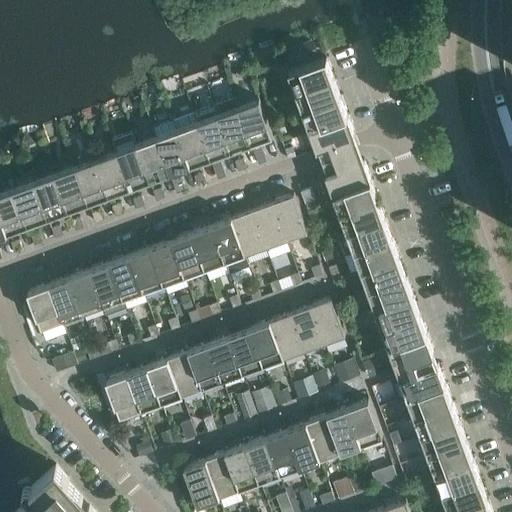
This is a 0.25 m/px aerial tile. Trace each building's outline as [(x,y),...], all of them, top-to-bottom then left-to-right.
[(301,47),(300,43),(287,48),(292,63),(319,53),(314,42),(301,47)] [(289,68),(296,88),(334,74),(327,54),(289,68)] [(296,88),(303,108),(341,94),(334,74),(296,88)] [(303,108),(310,127),(348,113),(341,94),(303,108)] [(235,96),(215,104),(232,150),(252,142),(238,104),(235,96)] [(260,96),(238,104),(252,142),(259,161),(267,158),(260,139),(274,135),(260,96)] [(195,111),(212,157),(219,176),(227,173),(220,154),(232,150),(215,104),(195,111)] [(195,111),(175,118),(191,165),(212,157),(195,111)] [(348,113),(310,127),(318,147),(356,133),(348,113)] [(157,134),(171,172),(175,181),(183,178),(179,169),(191,165),(175,118),(154,126),(157,134)] [(157,134),(137,141),(151,179),(171,172),(157,134)] [(137,141),(116,149),(130,187),(151,179),(137,141)] [(116,149),(96,156),(110,194),(130,187),(116,149)] [(96,156),(76,164),(89,202),(110,194),(96,156)] [(235,159),(239,169),(247,166),(243,156),(235,159)] [(326,171),(334,191),(372,178),(365,157),(326,171)] [(76,164),(55,171),(69,209),(89,202),(76,164)] [(55,171),(35,178),(49,217),(69,209),(55,171)] [(195,174),(198,183),(206,180),(203,171),(195,174)] [(35,178),(15,186),(29,224),(49,217),(35,178)] [(175,181),(178,191),(186,188),(183,178),(175,181)] [(334,191),(341,211),(379,197),(372,178),(334,191)] [(15,186),(0,191),(0,208),(8,231),(29,224),(15,186)] [(154,189),(158,198),(166,195),(162,186),(154,189)] [(294,191),(273,199),(287,237),(308,230),(294,191)] [(134,196),(137,206),(145,203),(142,193),(134,196)] [(341,211),(348,230),(386,216),(379,197),(341,211)] [(273,199),(253,207),(267,245),(287,237),(273,199)] [(113,203),(117,213),(125,210),(121,201),(113,203)] [(253,207),(233,214),(247,252),(267,245),(253,207)] [(0,234),(8,231),(0,208),(0,234)] [(93,211),(96,221),(104,218),(101,208),(93,211)] [(233,214),(212,221),(226,259),(247,252),(233,214)] [(72,218),(76,228),(84,225),(81,215),(72,218)] [(349,251),(355,249),(393,235),(386,216),(348,230),(342,232),(349,251)] [(212,221),(192,229),(206,267),(226,259),(212,221)] [(52,226),(56,235),(64,232),(60,223),(52,226)] [(192,229),(171,236),(185,274),(206,267),(192,229)] [(32,233),(35,243),(44,240),(40,230),(32,233)] [(355,249),(362,268),(400,254),(393,235),(355,249)] [(171,236),(151,244),(165,282),(185,274),(171,236)] [(12,240),(15,250),(23,247),(20,238),(12,240)] [(151,244),(131,251),(145,289),(165,282),(151,244)] [(340,253),(337,246),(324,251),(326,258),(340,253)] [(131,251),(110,259),(124,297),(145,289),(131,251)] [(362,268),(369,287),(407,273),(400,254),(362,268)] [(90,266),(104,304),(107,312),(127,305),(124,297),(110,259),(90,266)] [(324,272),(320,262),(312,265),(316,275),(324,272)] [(90,266),(70,273),(84,311),(104,304),(90,266)] [(291,273),(294,283),(302,280),(299,270),(291,273)] [(70,273),(49,281),(63,319),(84,311),(70,273)] [(369,287),(376,306),(414,292),(407,273),(369,287)] [(271,280),(274,290),(282,287),(279,277),(271,280)] [(63,319),(49,281),(28,288),(42,327),(63,319)] [(250,288),(254,298),(262,295),(258,285),(250,288)] [(230,295),(234,305),(242,302),(238,292),(230,295)] [(376,306),(383,326),(421,312),(414,292),(376,306)] [(332,295),(311,302),(325,341),(346,333),(332,295)] [(210,303),(213,312),(221,309),(218,300),(210,303)] [(311,302),(290,310),(304,348),(325,341),(311,302)] [(189,310),(193,320),(201,317),(197,307),(189,310)] [(290,310),(270,317),(284,355),(304,348),(290,310)] [(383,326),(390,345),(428,331),(421,312),(383,326)] [(169,318),(172,327),(180,324),(177,315),(169,318)] [(270,317),(250,325),(264,363),(284,355),(270,317)] [(148,325),(152,335),(160,332),(157,322),(148,325)] [(250,325),(230,332),(243,370),(264,363),(250,325)] [(128,332),(132,342),(140,339),(136,329),(128,332)] [(428,331),(390,345),(397,365),(435,351),(428,331)] [(230,332),(209,340),(223,378),(243,370),(230,332)] [(108,340),(111,350),(119,347),(116,337),(108,340)] [(209,340),(188,347),(202,385),(223,378),(209,340)] [(87,347),(91,357),(99,354),(96,344),(87,347)] [(188,347),(168,355),(182,393),(202,385),(188,347)] [(53,356),(57,369),(79,361),(74,349),(53,356)] [(168,355),(148,362),(162,400),(182,393),(168,355)] [(378,355),(363,360),(369,375),(383,370),(378,355)] [(401,374),(408,394),(446,380),(439,360),(401,374)] [(148,362),(128,369),(141,408),(162,400),(148,362)] [(141,408),(128,369),(106,377),(120,415),(141,408)] [(302,384),(306,393),(319,389),(315,380),(302,384)] [(408,394),(415,413),(453,400),(446,380),(408,394)] [(253,391),(260,410),(277,404),(270,385),(253,391)] [(237,392),(246,415),(257,411),(249,388),(237,392)] [(369,396),(348,404),(362,442),(383,434),(369,396)] [(415,413),(422,433),(460,419),(453,400),(415,413)] [(348,404),(328,411),(341,450),(362,442),(348,404)] [(225,414),(227,422),(237,418),(234,410),(225,414)] [(328,411),(307,419),(321,457),(341,450),(328,411)] [(197,433),(191,417),(181,421),(187,437),(197,433)] [(307,419),(287,426),(301,464),(321,457),(307,419)] [(422,433),(429,452),(467,438),(460,419),(422,433)] [(287,426),(267,434),(281,472),(301,464),(287,426)] [(163,435),(166,444),(175,441),(172,432),(163,435)] [(267,434),(246,441),(260,479),(281,472),(267,434)] [(429,452),(436,471),(474,457),(467,438),(429,452)] [(138,445),(141,453),(153,449),(150,440),(138,445)] [(246,441),(226,448),(240,487),(260,479),(246,441)] [(226,448),(206,456),(220,494),(240,487),(226,448)] [(220,494),(206,456),(185,464),(198,502),(220,494)] [(436,471),(443,490),(481,476),(474,457),(436,471)] [(31,486),(37,492),(14,511),(100,511),(57,463),(31,486)] [(356,490),(352,480),(350,475),(334,481),(339,496),(356,490)] [(362,476),(352,480),(356,490),(366,486),(362,476)] [(443,490),(450,509),(488,495),(481,476),(443,490)] [(450,509),(450,511),(494,511),(488,495),(450,509)] [(411,511),(406,498),(385,505),(387,511),(411,511)]
